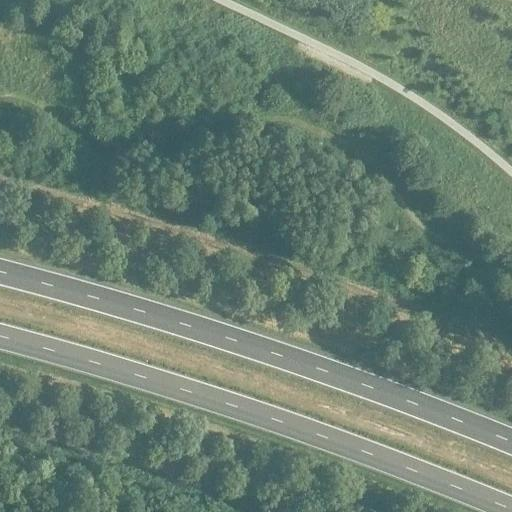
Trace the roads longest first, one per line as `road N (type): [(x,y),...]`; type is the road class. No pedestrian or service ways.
road 1 (trunk): [(0,335),(314,435),(510,511)]
road 2 (trunk): [(511,438),(196,326),(0,272)]
